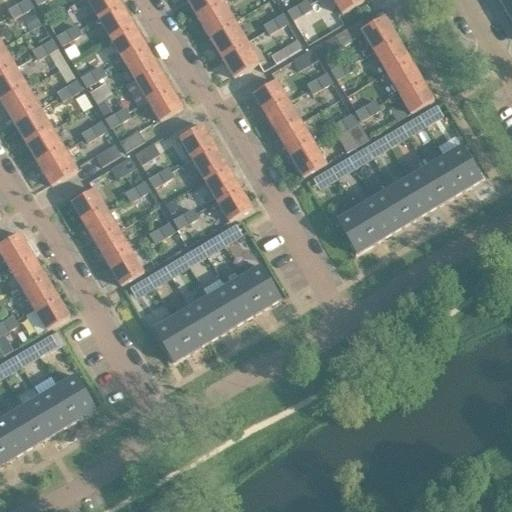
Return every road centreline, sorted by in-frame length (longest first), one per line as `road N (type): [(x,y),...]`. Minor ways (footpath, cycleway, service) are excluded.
road 1 (residential): [(350,316),(163,0)]
road 2 (residential): [(166,434),(0,159)]
road 3 (residential): [(166,434),(350,316)]
road 4 (residential): [(350,316),(511,207)]
road 5 (residential): [(33,511),(166,434)]
